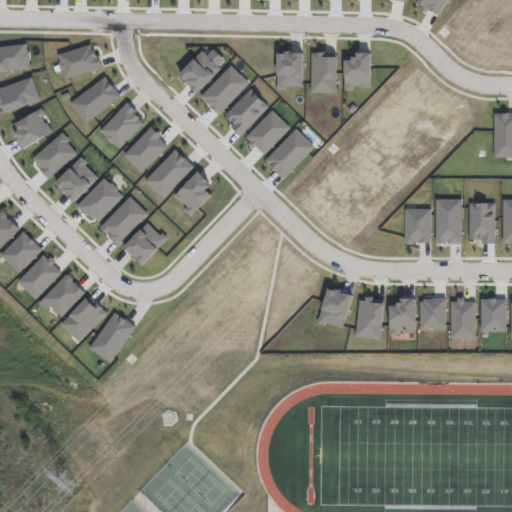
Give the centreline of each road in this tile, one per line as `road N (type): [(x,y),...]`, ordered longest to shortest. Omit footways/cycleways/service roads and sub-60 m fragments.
road 1 (residential): [(0,23),(378,32),(421,46),(465,84),(511,91)]
road 2 (residential): [(127,27),(136,78),(336,266),(377,277),(511,276)]
road 3 (residential): [(0,169),(106,279),(133,294),(175,287),(258,198)]
